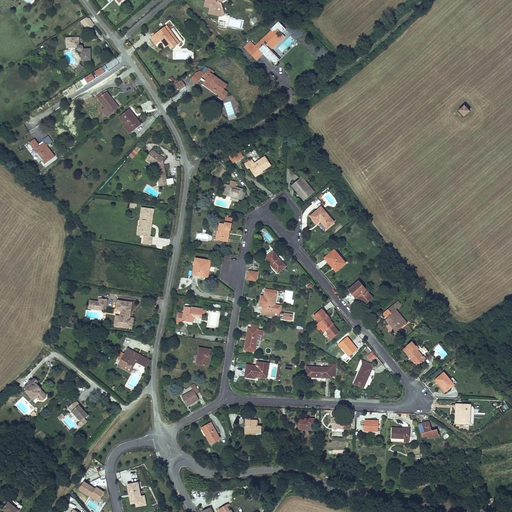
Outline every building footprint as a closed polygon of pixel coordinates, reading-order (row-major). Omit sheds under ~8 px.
[(201,0),(201,3),(208,5),(206,13),(218,15),(217,3),(222,0),(201,0)] [(201,3),(200,6),(204,8),(202,16),(218,18),(218,15),(206,13),(208,5),(201,3)] [(89,16),(81,20),(87,30),(95,25),(89,16)] [(264,49),(276,38),(269,30),(273,27),(277,32),(281,28),(274,20),(266,27),(268,29),(251,45),(248,41),(240,48),(250,59),(256,53),(255,51),(257,50),(267,61),(270,64),(274,60),(264,49)] [(172,39),(162,25),(150,34),(155,41),(157,40),(162,46),(165,44),(167,42),(171,47),(176,43),(172,39)] [(150,34),(145,37),(151,45),(153,43),(155,41),(150,34)] [(155,41),(153,43),(158,49),(162,46),(157,40),(155,41)] [(74,41),(62,42),(63,53),(74,51),(74,53),(76,55),(78,55),(79,64),(88,62),(86,51),(80,52),(80,51),(77,49),(76,49),(74,41)] [(267,61),(257,50),(255,51),(256,53),(265,62),(267,61)] [(199,77),(203,80),(205,81),(201,88),(205,90),(206,88),(216,94),(219,89),(221,90),(225,84),(210,74),(212,72),(206,68),(202,74),(197,71),(194,76),(191,74),(187,81),(194,85),(198,79),(199,77)] [(124,72),(129,80),(132,79),(126,70),(124,72)] [(178,90),(185,86),(183,81),(175,84),(178,90)] [(206,88),(205,90),(215,97),(214,98),(219,101),(225,93),(221,90),(219,89),(216,94),(206,88)] [(114,107),(103,94),(94,101),(103,111),(100,113),(105,119),(115,111),(112,108),(114,107)] [(464,103),(458,109),(464,115),(470,109),(464,103)] [(117,119),(126,130),(130,134),(139,127),(126,112),(117,119)] [(42,160),(45,164),(56,156),(48,145),(53,141),(48,135),(43,139),(44,140),(39,144),(35,138),(29,143),(37,152),(38,151),(44,159),(42,160)] [(134,158),(138,150),(134,148),(130,156),(134,158)] [(162,160),(149,151),(143,159),(154,168),(155,179),(162,179),(160,162),(162,160)] [(239,157),(236,152),(228,156),(232,162),(239,157)] [(248,166),(253,173),(259,169),(260,170),(269,164),(264,156),(254,162),(251,158),(244,162),(247,167),(248,166)] [(311,192),(299,176),(291,182),(304,198),(311,192)] [(237,202),(238,197),(240,190),(241,188),(234,186),(235,181),(228,179),(227,184),(223,183),(220,193),(229,195),(228,200),(237,202)] [(320,207),(308,215),(315,225),(317,224),(321,229),(331,222),(320,207)] [(152,241),(153,232),(152,232),(152,229),(153,229),(155,215),(145,214),(143,226),(144,226),(143,231),(141,233),(143,236),(144,236),(143,240),(146,241),(145,248),(153,249),(154,242),(152,241)] [(223,223),(219,222),(216,234),(218,235),(217,240),(219,240),(219,238),(225,240),(228,228),(229,228),(230,222),(224,220),(223,223)] [(345,262),(333,249),(325,256),(330,262),(329,263),(335,270),(345,262)] [(282,266),(268,250),(262,256),(265,260),(265,261),(274,272),(282,266)] [(208,259),(193,257),(191,273),(196,273),(196,276),(205,278),(208,259)] [(245,280),(256,281),(257,271),(246,270),(245,280)] [(355,280),(346,289),(352,297),(354,295),(361,303),(369,296),(355,280)] [(275,293),(265,291),(264,298),(260,298),(259,309),(262,309),(261,316),(284,320),(284,316),(280,315),(280,310),(281,304),(273,303),(275,293)] [(89,301),(87,313),(93,314),(94,310),(101,311),(100,315),(104,316),(106,304),(89,301)] [(201,307),(183,304),(182,313),(175,312),(174,321),(181,322),(181,318),(190,320),(191,315),(200,317),(200,312),(204,313),(205,308),(201,308),(201,307)] [(385,319),(389,323),(391,321),(398,329),(407,322),(391,304),(385,310),(388,314),(390,312),(391,314),(385,319)] [(127,325),(128,321),(130,307),(116,305),(115,313),(120,314),(119,320),(117,320),(116,330),(131,332),(132,326),(127,325)] [(324,331),(331,325),(328,321),(329,320),(320,309),(312,316),(318,323),(315,325),(319,331),(323,328),(324,331)] [(391,321),(389,323),(396,331),(398,329),(391,321)] [(331,325),(324,331),(328,335),(334,329),(331,325)] [(264,332),(257,331),(249,330),(247,329),(244,350),(254,352),(256,341),(263,342),(264,332)] [(334,329),(328,335),(326,336),(327,337),(329,336),(331,339),(338,334),(334,329)] [(421,356),(424,353),(428,350),(423,344),(419,344),(418,345),(416,342),(414,343),(410,339),(405,343),(406,344),(402,348),(414,361),(417,364),(423,359),(421,356)] [(197,347),(195,362),(206,364),(209,349),(197,347)] [(371,351),(366,355),(371,361),(376,357),(371,351)] [(133,366),(142,371),(145,364),(125,352),(122,356),(119,354),(114,362),(117,364),(115,368),(127,376),(133,366)] [(252,367),(244,365),(241,376),(252,378),(252,377),(264,379),(267,364),(253,361),(252,367)] [(360,389),(366,377),(364,376),(367,370),(369,366),(361,362),(359,367),(350,385),(360,389)] [(329,375),(331,364),(326,363),(326,368),(310,366),(309,376),(324,378),(324,375),(329,375)] [(444,393),(456,382),(453,378),(451,380),(443,371),(432,380),(444,393)] [(38,386),(37,384),(36,382),(33,382),(32,384),(30,384),(28,386),(28,388),(24,392),(27,395),(32,400),(34,398),(38,401),(39,401),(41,403),(45,403),(47,401),(47,397),(44,395),(41,395),(41,392),(36,388),(38,386)] [(193,390),(182,396),(188,405),(199,398),(197,394),(200,392),(194,382),(190,385),(193,390)] [(35,405),(38,401),(34,398),(32,400),(27,395),(26,396),(35,405)] [(470,408),(457,407),(457,414),(455,414),(455,422),(460,422),(460,425),(466,425),(466,422),(469,422),(469,413),(473,413),(473,410),(473,408),(473,407),(472,406),(472,405),(471,404),(469,402),(470,408)] [(91,420),(82,410),(83,410),(79,405),(71,412),(83,427),(87,424),(91,420)] [(310,419),(295,418),(295,429),(310,430),(310,419)] [(348,419),(330,418),(330,429),(340,429),(340,425),(347,425),(348,419)] [(248,420),(241,420),(241,435),(257,435),(257,428),(253,428),(253,423),(248,423),(248,420)] [(378,421),(362,420),(362,430),(375,431),(375,427),(378,427),(378,421)] [(426,420),(416,423),(419,434),(423,433),(424,435),(427,434),(428,434),(434,433),(432,427),(428,428),(426,420)] [(210,422),(202,427),(212,442),(220,437),(210,422)] [(83,427),(81,429),(83,432),(89,427),(87,424),(83,427)] [(390,428),(390,438),(402,439),(402,442),(407,442),(407,429),(390,428)] [(85,482),(79,490),(99,502),(104,493),(97,486),(95,488),(85,482)] [(139,483),(126,485),(131,505),(135,505),(136,508),(147,506),(145,497),(142,497),(139,483)]
